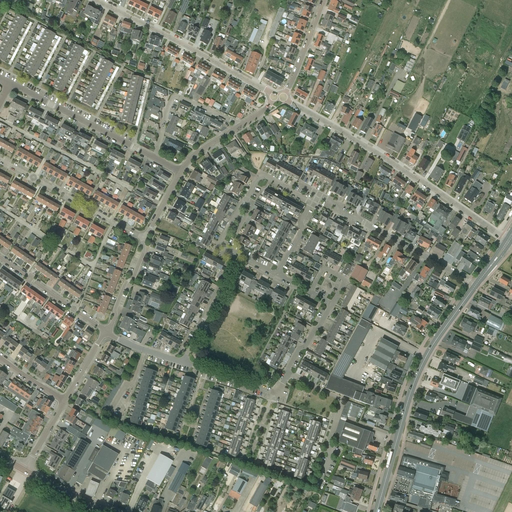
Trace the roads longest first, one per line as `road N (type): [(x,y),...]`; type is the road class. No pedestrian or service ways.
road 1 (unclassified): [(507,242),(282,98)]
road 2 (secondary): [(376,511),(414,384),(476,284)]
road 3 (unclassified): [(280,97),(97,0)]
road 4 (residential): [(155,159),(10,83)]
road 5 (residential): [(141,237),(0,158)]
road 6 (residential): [(241,259),(225,251),(257,179),(309,203)]
road 7 (residential): [(318,482),(341,401),(288,373)]
road 8 (residential): [(155,159),(177,97),(241,126)]
road 9 (residential): [(105,332),(0,257)]
road 10 (unclassified): [(288,373),(277,393),(184,362)]
